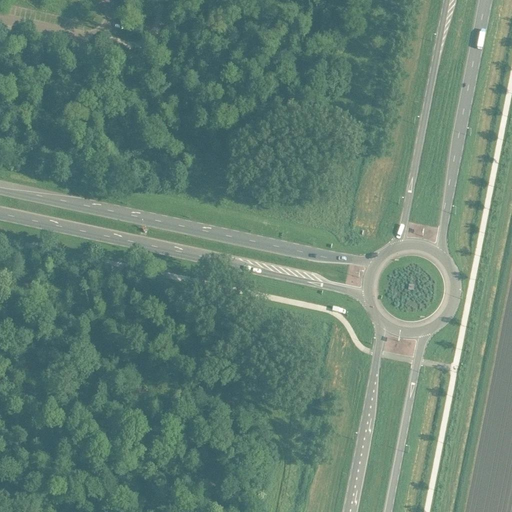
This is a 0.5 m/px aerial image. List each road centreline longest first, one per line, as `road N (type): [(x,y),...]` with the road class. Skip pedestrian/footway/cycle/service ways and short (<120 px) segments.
road 1 (secondary): [(374,266),(0,189)]
road 2 (secondary): [(0,213),(368,295)]
road 3 (primary): [(438,255),(488,0)]
road 4 (primary): [(448,0),(400,247)]
road 5 (primary): [(382,321),(345,511)]
road 6 (primary): [(388,511),(423,331)]
